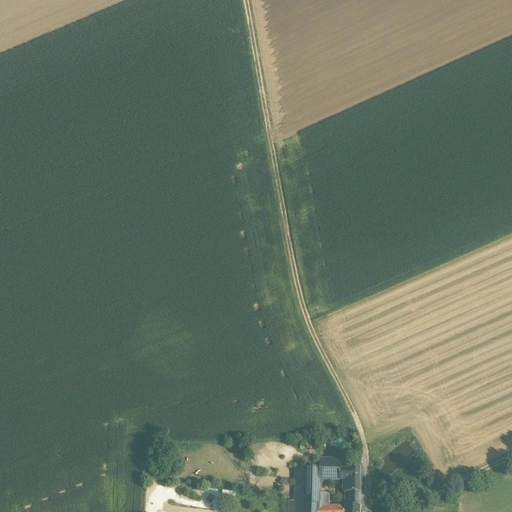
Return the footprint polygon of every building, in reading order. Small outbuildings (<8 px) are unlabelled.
[(335,461),(305,460),(305,469),(320,469),(332,470),(335,470),(335,461)] [(305,469),(295,469),(294,502),(303,503),(305,469)] [(320,469),(305,469),(303,503),(319,503),(319,495),(320,482),(320,469)] [(332,470),(320,469),(320,482),(323,482),(323,480),(340,480),(340,470),(335,470),(332,470)] [(361,471),(340,470),(340,480),(340,481),(345,481),(345,487),(348,487),(348,501),(360,501),(361,471)] [(222,500),(235,501),(236,492),(223,491),(222,500)] [(328,495),(319,495),(319,503),(319,508),(328,508),(328,495)] [(303,511),(303,503),(294,502),(293,511),(303,511)] [(319,503),(303,503),(303,511),(319,511),(319,508),(319,503)]
